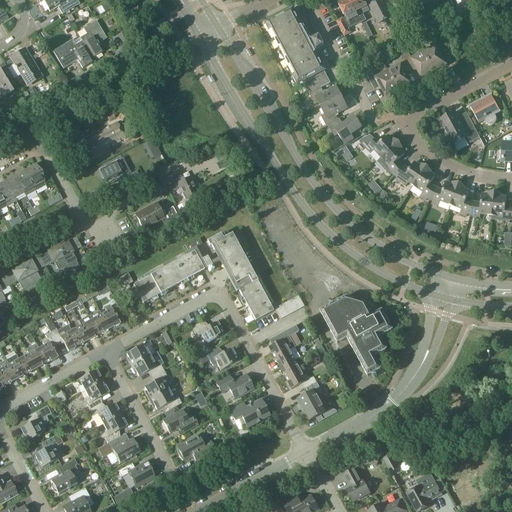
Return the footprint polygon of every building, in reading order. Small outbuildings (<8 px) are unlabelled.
[(44,0),(42,1),(50,14),(58,9),(62,16),(79,5),(76,0),(44,0)] [(343,0),(339,2),(339,3),(338,4),(345,18),(344,18),(337,21),(345,36),(352,33),(350,29),(357,25),(360,24),(348,0),(345,0),(344,1),(343,0)] [(361,15),(368,12),(361,0),(348,0),(360,24),(365,22),(361,15)] [(382,0),(379,0),(375,2),(385,22),(392,18),(382,0)] [(101,5),(102,6),(106,13),(112,10),(112,9),(109,3),(108,1),(107,2),(101,5)] [(385,22),(375,2),(368,6),(378,25),(385,22)] [(141,14),(135,3),(130,6),(137,16),(141,14)] [(321,89),(331,84),(324,71),(293,10),(266,24),(298,85),(302,83),(309,95),(321,89)] [(82,42),(93,60),(104,52),(100,44),(107,40),(96,23),(83,30),(86,36),(80,40),(81,43),(82,42)] [(319,38),(317,35),(310,39),(316,50),(324,46),(319,37),(319,38)] [(72,41),(53,53),(63,70),(77,62),(82,70),(95,63),(93,60),(82,42),(81,43),(80,40),(79,38),(73,42),(72,41)] [(423,53),(434,73),(435,72),(438,73),(440,72),(441,71),(442,68),(446,66),(440,55),(445,52),(439,40),(429,46),(431,49),(423,53)] [(10,60),(4,64),(7,69),(13,65),(27,88),(43,78),(25,49),(9,58),(10,60)] [(434,73),(423,53),(412,60),(408,54),(403,57),(410,71),(415,68),(421,80),(426,77),(428,78),(430,77),(432,76),(432,74),(434,73)] [(396,68),(388,72),(399,92),(400,91),(403,92),(405,91),(406,90),(407,87),(411,85),(405,74),(410,71),(403,57),(402,57),(404,60),(394,65),(396,68)] [(347,68),(350,73),(359,68),(354,59),(349,61),(347,68)] [(0,100),(13,93),(7,84),(14,80),(7,69),(4,64),(0,66),(0,100)] [(399,92),(388,72),(377,79),(374,74),(367,78),(374,90),(380,87),(386,98),(391,96),(393,97),(395,96),(396,95),(397,93),(399,92)] [(321,89),(309,95),(314,105),(318,103),(321,109),(342,99),(336,88),(324,94),(321,89)] [(496,121),(496,119),(494,116),(505,110),(497,94),(483,102),(482,100),(470,107),(471,108),(470,109),(478,123),(479,123),(480,124),(485,121),(486,124),(487,125),(488,126),(489,126),(490,126),(491,126),(493,126),(494,126),(494,125),(495,124),(496,123),(496,122),(496,121)] [(342,99),(321,109),(324,115),(321,117),(326,127),(339,120),(338,120),(335,116),(347,110),(342,99)] [(480,139),(470,121),(461,126),(455,115),(440,123),(448,138),(444,140),(448,146),(450,147),(452,146),(467,138),(470,144),(480,139)] [(343,125),(339,120),(326,127),(327,127),(335,138),(338,136),(345,146),(353,140),(350,135),(361,128),(354,118),(343,125)] [(125,140),(117,124),(83,142),(91,157),(125,140)] [(361,141),(360,143),(370,154),(374,151),(382,159),(388,153),(399,143),(393,139),(392,140),(389,136),(382,142),(378,138),(376,140),(375,141),(371,137),(361,141)] [(382,159),(378,162),(391,176),(392,175),(394,177),(404,166),(399,160),(405,155),(402,151),(403,150),(399,143),(388,153),(382,159)] [(503,162),(511,162),(511,144),(503,144),(503,162)] [(347,149),(341,153),(346,161),(352,158),(347,149)] [(122,159),(99,171),(105,184),(115,178),(118,177),(123,187),(139,178),(136,172),(130,175),(122,159)] [(404,166),(394,177),(397,179),(396,180),(405,187),(408,183),(413,187),(427,167),(420,165),(419,166),(415,163),(410,170),(404,166)] [(35,167),(25,173),(33,188),(35,192),(46,187),(35,167)] [(427,167),(413,187),(423,193),(420,197),(426,201),(427,199),(429,201),(437,188),(431,184),(435,177),(431,174),(432,173),(427,167)] [(33,188),(25,173),(15,178),(23,193),(26,197),(35,192),(33,188)] [(15,178),(6,183),(16,202),(14,198),(23,193),(15,178)] [(155,182),(145,186),(152,200),(162,196),(162,197),(179,189),(184,199),(196,194),(189,180),(177,185),(174,178),(157,187),(155,182)] [(6,183),(0,186),(0,195),(7,208),(16,202),(6,183)] [(437,188),(429,201),(433,202),(432,204),(438,207),(440,202),(451,206),(459,184),(452,184),(452,185),(447,183),(444,190),(437,188)] [(459,184),(451,206),(462,211),(460,215),(466,217),(467,215),(470,216),(474,202),(467,199),(470,192),(464,190),(465,188),(459,184)] [(382,191),(378,186),(373,191),(377,195),(382,191)] [(378,197),(383,201),(388,194),(383,191),(378,197)] [(474,202),(470,216),(473,216),(473,217),(473,219),(480,220),(480,215),(492,217),(495,193),(488,194),(487,195),(482,195),(481,203),(474,202)] [(492,217),(491,220),(503,222),(506,222),(505,223),(509,224),(510,221),(511,221),(511,206),(505,206),(506,206),(507,198),(501,197),(501,196),(495,193),(492,217)] [(50,208),(62,201),(59,195),(47,202),(50,208)] [(138,222),(143,230),(161,220),(164,225),(172,221),(173,223),(178,220),(172,209),(168,211),(166,207),(160,210),(157,204),(135,216),(136,217),(135,217),(136,218),(138,222)] [(220,236),(206,244),(209,248),(211,247),(213,245),(220,258),(221,259),(235,285),(238,291),(242,298),(246,305),(247,308),(251,314),(255,322),(273,312),(270,306),(255,279),(249,268),(242,255),(231,236),(229,237),(227,235),(225,235),(222,235),(220,236)] [(76,238),(58,248),(70,270),(78,266),(76,262),(77,262),(72,253),(81,248),(76,238)] [(188,253),(195,250),(202,246),(199,240),(185,247),(188,253)] [(58,248),(40,258),(45,267),(54,263),(59,272),(60,271),(62,275),(70,270),(58,248)] [(203,271),(194,253),(189,255),(133,286),(143,304),(159,295),(203,271)] [(40,258),(22,268),(34,290),(42,285),(40,282),(41,281),(36,272),(45,267),(40,258)] [(207,258),(201,261),(205,267),(206,269),(207,269),(209,273),(211,272),(214,271),(211,266),(210,264),(207,258)] [(34,290),(22,268),(4,277),(9,287),(18,282),(23,291),(24,290),(26,294),(34,290)] [(115,282),(122,295),(131,290),(129,286),(133,283),(128,275),(115,282)] [(9,287),(4,277),(0,279),(0,308),(6,305),(4,301),(5,301),(0,292),(9,287)] [(105,286),(97,291),(100,296),(107,291),(105,286)] [(275,310),(281,320),(304,308),(298,297),(275,310)] [(393,331),(382,311),(380,312),(376,305),(369,309),(366,303),(346,298),(320,312),(338,345),(347,340),(368,378),(382,370),(375,357),(387,351),(381,338),(393,331)] [(107,313),(101,316),(99,312),(109,330),(113,328),(113,329),(120,325),(110,307),(105,310),(107,313)] [(109,330),(99,312),(89,317),(89,316),(88,316),(99,336),(109,330)] [(88,316),(78,322),(89,341),(99,336),(88,316)] [(81,327),(71,332),(68,326),(67,326),(79,347),(89,341),(78,322),(81,327)] [(202,323),(191,329),(195,336),(198,334),(198,336),(199,336),(199,337),(201,339),(202,338),(206,345),(217,340),(218,341),(226,337),(221,326),(219,327),(217,323),(206,329),(202,323)] [(56,331),(51,333),(57,344),(62,341),(68,353),(75,349),(79,347),(67,326),(57,332),(56,331)] [(275,360),(290,352),(289,351),(295,347),(290,338),(291,337),(291,336),(299,332),(297,327),(277,337),(280,343),(269,349),(272,356),(273,355),(275,360)] [(36,344),(36,345),(46,364),(51,362),(58,359),(51,347),(57,344),(51,333),(45,336),(48,341),(42,344),(44,347),(39,350),(36,344)] [(174,344),(168,333),(163,336),(168,347),(174,344)] [(46,364),(36,345),(26,350),(29,355),(36,370),(46,364)] [(131,367),(150,357),(144,346),(126,355),(128,359),(127,360),(131,367)] [(210,363),(211,364),(213,367),(217,365),(220,372),(231,366),(232,368),(240,363),(235,353),(233,353),(231,350),(220,356),(217,349),(206,355),(210,363)] [(290,352),(275,360),(281,370),(295,362),(290,352)] [(26,375),(16,355),(6,361),(16,380),(26,375)] [(16,355),(26,375),(36,370),(29,355),(19,360),(16,355)] [(150,357),(131,367),(135,375),(137,374),(138,378),(150,372),(152,377),(163,371),(160,366),(156,368),(150,357)] [(6,361),(0,364),(0,374),(6,386),(16,380),(6,361)] [(300,372),(295,362),(281,370),(286,380),(300,372)] [(85,392),(104,382),(100,374),(98,375),(96,371),(77,382),(78,384),(79,385),(80,387),(82,386),(85,392)] [(163,371),(152,377),(155,383),(144,389),(146,392),(145,393),(149,401),(168,390),(162,379),(166,377),(163,371)] [(303,377),(300,372),(286,380),(288,384),(291,391),(303,384),(306,390),(308,388),(317,384),(314,378),(309,381),(307,375),(303,377)] [(253,391),(246,376),(232,383),(229,377),(216,384),(221,394),(229,390),(235,401),(253,391)] [(108,389),(104,382),(85,392),(88,398),(87,399),(88,402),(88,403),(89,404),(87,406),(90,411),(100,405),(98,400),(109,394),(107,390),(108,389)] [(317,384),(308,388),(311,393),(298,400),(299,403),(298,405),(301,410),(303,410),(304,411),(323,400),(320,394),(322,393),(317,384)] [(168,390),(149,401),(153,408),(155,408),(157,411),(168,405),(171,411),(181,405),(178,399),(174,401),(168,390)] [(60,391),(55,394),(61,405),(66,402),(60,391)] [(342,398),(345,403),(350,400),(347,395),(342,398)] [(323,400),(304,411),(304,412),(303,414),(306,419),(308,419),(309,422),(316,418),(319,423),(324,420),(321,415),(322,414),(325,420),(337,413),(336,411),(331,409),(327,412),(325,408),(327,407),(323,400)] [(243,404),(228,412),(228,413),(229,412),(234,423),(241,419),(247,429),(268,417),(266,413),(266,412),(263,407),(262,407),(260,403),(246,411),(242,405),(243,404)] [(100,405),(90,411),(93,417),(97,414),(103,426),(122,415),(118,408),(116,408),(114,405),(103,411),(100,405)] [(47,407),(28,417),(31,424),(20,430),(22,434),(21,435),(26,445),(35,440),(34,439),(44,433),(41,427),(46,424),(47,423),(47,420),(45,417),(50,414),(51,415),(51,414),(54,413),(51,407),(48,408),(47,407)] [(187,410),(182,413),(182,411),(162,422),(170,435),(181,429),(184,434),(198,426),(193,418),(192,419),(187,410)] [(126,423),(122,415),(103,426),(106,431),(105,432),(106,435),(106,436),(107,438),(105,439),(108,445),(119,439),(116,433),(127,427),(125,424),(126,423)] [(55,448),(54,446),(56,445),(57,446),(63,443),(58,435),(42,444),(46,450),(34,456),(36,460),(35,461),(40,471),(49,467),(48,465),(59,459),(55,452),(56,452),(55,449),(55,448)] [(211,444),(204,448),(197,436),(176,448),(179,453),(177,454),(178,455),(178,457),(179,458),(180,460),(182,461),(183,462),(184,462),(184,463),(193,458),(196,463),(216,453),(211,444)] [(120,447),(116,440),(119,439),(108,445),(98,450),(102,457),(113,452),(114,455),(113,456),(116,461),(117,460),(119,464),(126,460),(127,461),(131,458),(139,453),(139,452),(141,451),(135,441),(133,442),(132,440),(120,447)] [(399,469),(392,455),(383,459),(390,474),(399,469)] [(367,463),(376,466),(378,460),(367,456),(362,459),(365,464),(367,463)] [(78,473),(75,467),(77,466),(74,460),(58,469),(61,476),(50,482),(52,484),(51,487),(54,493),(57,494),(58,496),(77,486),(75,482),(76,481),(73,476),(78,473)] [(144,485),(145,483),(154,478),(147,464),(135,471),(132,464),(118,472),(121,478),(128,475),(136,489),(144,485)] [(346,491),(353,503),(369,494),(363,482),(361,483),(354,470),(343,476),(350,489),(346,491)] [(0,504),(17,496),(16,494),(17,493),(15,489),(13,489),(10,483),(5,486),(0,476),(0,504)] [(421,511),(430,507),(427,502),(441,495),(431,476),(417,484),(419,488),(407,494),(416,511),(421,511)] [(69,498),(72,503),(62,508),(64,511),(89,511),(87,508),(84,504),(85,504),(82,497),(88,494),(85,489),(69,498)] [(117,505),(122,502),(118,495),(113,498),(117,505)] [(313,500),(311,498),(300,504),(296,497),(282,504),(286,511),(315,511),(318,511),(317,508),(318,505),(315,501),(313,500)] [(405,511),(400,501),(384,510),(381,505),(377,507),(375,506),(373,507),(371,508),(371,511),(368,511),(405,511)] [(283,511),(278,503),(265,510),(265,511),(263,511),(283,511)]
